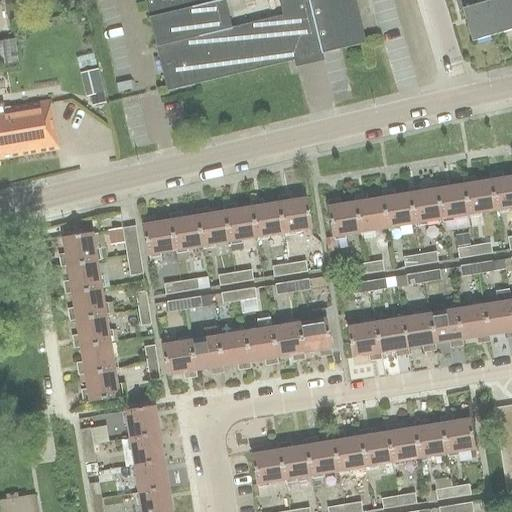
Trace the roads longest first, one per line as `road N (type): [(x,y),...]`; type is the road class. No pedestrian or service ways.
road 1 (tertiary): [(0,222),(464,102)]
road 2 (residential): [(218,511),(202,416),(511,368)]
road 3 (unknown): [(47,210),(64,405)]
